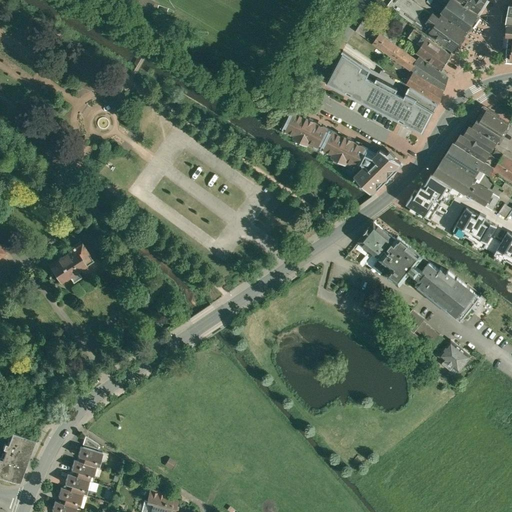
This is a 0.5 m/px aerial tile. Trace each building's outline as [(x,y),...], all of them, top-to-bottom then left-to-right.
[(152,6),(141,0),(124,0),(121,5),(144,19),(152,6)] [(432,13),(414,0),(391,0),(389,4),(453,51),(468,30),(458,23),(443,13),(440,17),(433,12),(432,13)] [(447,4),(441,0),(434,0),(433,1),(431,4),(441,11),(447,4)] [(477,13),(458,0),(449,0),(447,4),(441,11),(443,13),(458,23),(468,30),(478,16),(478,14),(477,13)] [(458,0),(477,13),(485,0),(458,0)] [(380,33),(364,21),(358,31),(370,40),(374,42),(380,33)] [(452,54),(415,28),(409,37),(422,46),(417,52),(443,70),(452,54)] [(418,60),(380,33),(374,42),(412,69),(412,68),(418,60)] [(409,86),(404,95),(396,91),(398,88),(377,77),(375,81),(367,76),(371,69),(343,50),(326,82),(423,132),(438,104),(409,86)] [(449,76),(420,56),(418,60),(412,68),(445,88),(449,76)] [(445,90),(414,72),(409,80),(407,83),(441,104),(445,90)] [(481,112),(473,126),(470,124),(464,134),(462,132),(456,142),(482,159),(486,161),(491,153),(510,123),(487,109),(484,114),(481,112)] [(345,136),(316,122),(317,120),(308,116),(307,117),(292,110),(281,127),(282,127),(291,131),(290,133),(295,136),(294,137),(308,145),(309,143),(314,145),(315,144),(329,150),(328,152),(333,155),(332,156),(345,163),(343,168),(354,177),(354,176),(356,175),(355,174),(375,154),(369,149),(369,148),(354,141),(355,139),(346,135),(345,136)] [(482,159),(454,141),(434,173),(462,191),(464,192),(465,193),(473,181),(481,168),(478,166),(482,159)] [(402,161),(381,148),(375,154),(355,174),(356,175),(374,193),(404,163),(402,161)] [(493,154),(491,153),(486,161),(495,167),(503,154),(498,150),(498,149),(496,148),(496,149),(493,154)] [(511,159),(503,154),(494,168),(511,179),(511,159)] [(486,161),(482,159),(478,166),(481,168),(490,174),(495,167),(486,161)] [(431,172),(424,184),(422,183),(417,190),(415,189),(406,203),(431,218),(443,199),(444,200),(449,192),(458,196),(462,191),(434,173),(431,172)] [(493,193),(473,181),(465,193),(486,205),(493,193)] [(315,194),(305,186),(300,193),(311,201),(315,194)] [(511,207),(506,204),(500,213),(507,218),(510,215),(511,211),(511,207)] [(466,207),(453,229),(465,236),(466,235),(473,239),(472,240),(484,247),(490,237),(497,225),(484,218),(486,215),(479,212),(478,214),(466,207)] [(397,238),(375,220),(369,227),(365,232),(360,239),(372,249),(369,252),(372,254),(375,251),(381,256),(397,238)] [(511,234),(507,232),(501,242),(495,253),(497,255),(496,257),(504,261),(505,258),(511,261),(511,234)] [(423,255),(399,235),(397,238),(381,256),(372,268),(375,271),(377,269),(378,270),(378,271),(381,274),(385,270),(400,282),(408,273),(423,255)] [(501,242),(490,237),(484,247),(495,253),(501,242)] [(81,242),(70,249),(71,250),(66,253),(65,251),(60,255),(61,257),(58,259),(54,254),(47,258),(51,264),(50,264),(52,267),(51,268),(50,270),(53,273),(51,274),(51,275),(50,276),(50,277),(50,279),(51,280),(52,281),(53,282),(54,282),(56,283),(57,282),(61,280),(62,282),(70,276),(74,282),(82,277),(80,273),(84,270),(84,267),(87,265),(93,261),(81,242)] [(481,295),(448,269),(447,271),(441,266),(440,269),(423,255),(408,273),(418,281),(417,283),(461,319),(472,306),(468,304),(470,302),(473,304),(481,295)] [(413,309),(409,306),(405,311),(409,315),(403,322),(415,331),(416,329),(423,320),(425,318),(414,309),(413,309)] [(441,334),(423,320),(416,329),(434,343),(441,334)] [(472,355),(452,339),(439,355),(445,359),(443,362),(451,369),(454,366),(460,371),(472,355)] [(35,439),(13,431),(8,443),(5,442),(4,447),(7,448),(3,459),(4,459),(26,466),(35,439)] [(99,444),(86,436),(83,444),(98,448),(99,444)] [(103,452),(81,446),(79,455),(82,456),(80,461),(80,462),(97,467),(98,461),(100,462),(103,452)] [(0,457),(0,475),(5,477),(5,476),(16,479),(19,471),(23,472),(26,466),(4,459),(3,459),(0,457)] [(80,461),(75,460),(72,468),(75,469),(73,475),(90,480),(92,475),(94,475),(97,467),(80,462),(80,461)] [(90,480),(73,475),(68,473),(66,482),(69,483),(67,489),(84,494),(86,489),(87,489),(90,480)] [(84,494),(67,489),(62,487),(59,496),(62,497),(61,502),(60,503),(77,508),(79,502),(81,503),(84,494)] [(167,494),(150,490),(148,500),(155,502),(154,508),(152,508),(151,511),(177,511),(174,511),(177,500),(167,498),(167,494)] [(61,502),(55,501),(53,510),(56,511),(55,511),(75,511),(77,508),(60,503),(61,502)]
